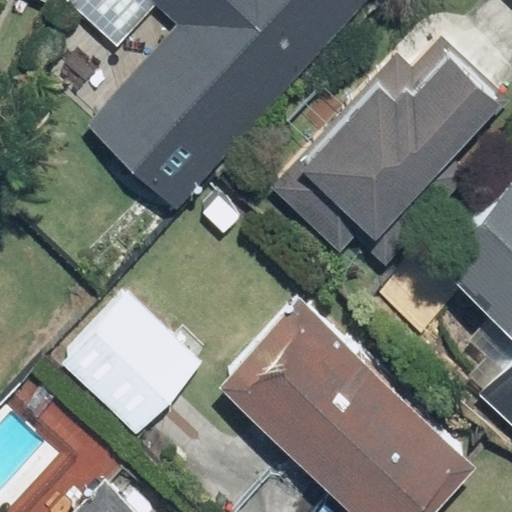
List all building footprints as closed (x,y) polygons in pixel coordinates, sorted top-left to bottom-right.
[(73,0),(115,40),(149,5),(174,29),(89,115),(168,193),(357,0),(73,0)] [(354,230),(499,86),(428,15),(264,178),(328,242),(347,223),(354,230)] [(511,142),(410,248),(475,310),(439,347),(511,417),(511,142)] [(206,354),(125,279),(59,351),(140,425),(206,354)] [(398,511),(458,451),(298,294),(220,374),(361,511),(398,511)] [(130,511),(89,473),(51,511),(130,511)]
